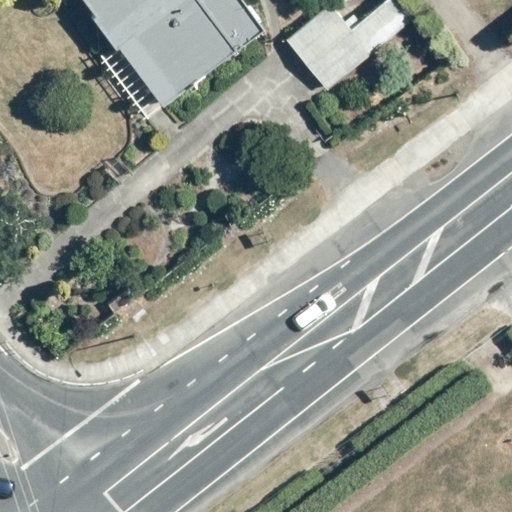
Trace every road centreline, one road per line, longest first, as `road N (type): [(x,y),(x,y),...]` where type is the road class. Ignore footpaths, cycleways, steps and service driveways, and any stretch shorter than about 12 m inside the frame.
road 1 (secondary): [(264,366),(357,271),(511,154)]
road 2 (secondary): [(511,227),(445,277),(264,366)]
road 3 (secondary): [(82,511),(264,366)]
